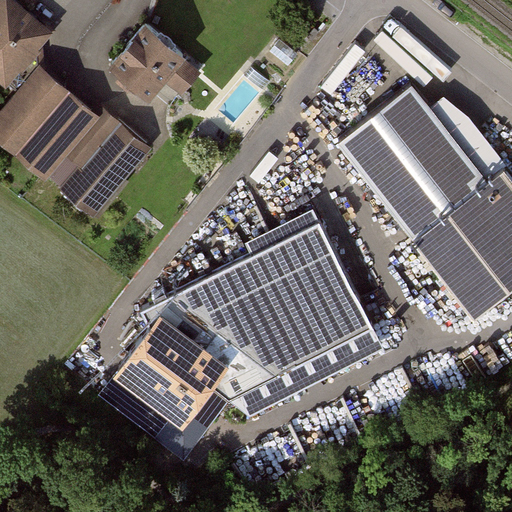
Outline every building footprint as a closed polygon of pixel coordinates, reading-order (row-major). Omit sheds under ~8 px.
[(0,0),(0,89),(46,38),(2,0),(0,0)] [(195,65),(144,25),(105,75),(155,115),(195,65)] [(150,148),(44,67),(0,123),(0,148),(43,181),(62,157),(77,169),(59,193),(94,220),(150,148)] [(425,102),(405,78),(328,140),(466,311),(509,277),(511,281),(511,198),(487,168),(495,157),(441,90),(425,102)] [(244,252),(136,304),(145,311),(214,361),(200,380),(227,399),(237,419),(378,350),(308,208),(239,242),(244,252)] [(200,380),(214,361),(145,311),(99,374),(167,424),(200,380)]
